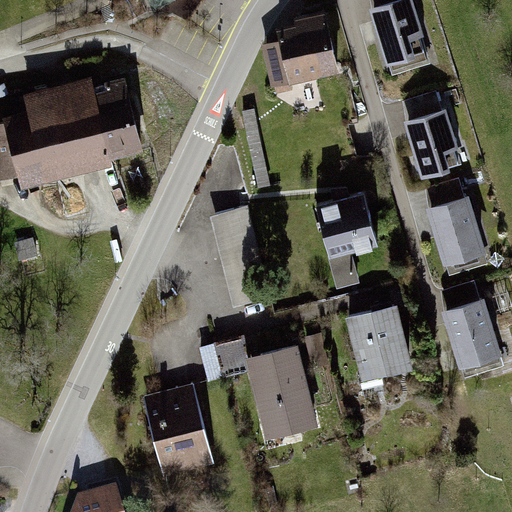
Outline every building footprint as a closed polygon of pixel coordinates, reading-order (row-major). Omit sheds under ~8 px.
[(151,0),(156,11),(178,1),(177,0),(151,0)] [(424,49),(410,0),(377,0),(364,3),(380,61),(424,49)] [(334,69),(322,11),(293,17),(294,22),(272,27),(283,79),(334,69)] [(113,156),(145,148),(128,83),(98,91),(94,74),(24,92),(28,108),(8,113),(10,121),(0,123),(0,181),(24,176),(27,187),(116,165),(113,156)] [(438,86),(406,96),(409,105),(441,95),(438,86)] [(459,159),(444,102),(400,113),(415,171),(459,159)] [(326,250),(372,238),(358,185),(312,197),(326,250)] [(485,245),(470,187),(425,199),(441,256),(485,245)] [(497,348),(481,290),(437,302),(453,359),(497,348)] [(402,359),(387,301),(343,313),(358,371),(402,359)] [(310,416),(290,340),(244,352),(264,428),(310,416)] [(162,471),(208,459),(187,380),(141,392),(162,471)] [(126,511),(120,490),(81,500),(75,511),(126,511)]
